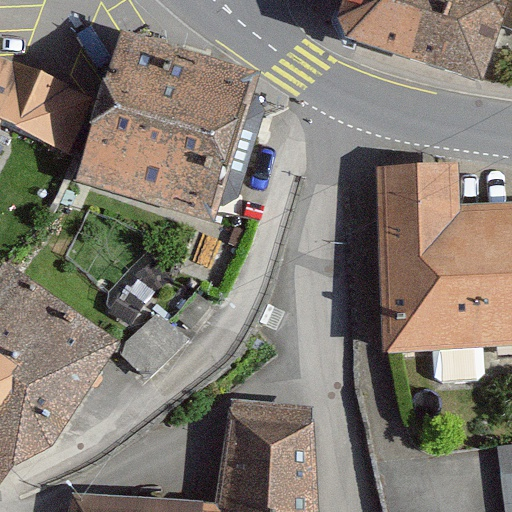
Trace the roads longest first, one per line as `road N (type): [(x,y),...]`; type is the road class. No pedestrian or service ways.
road 1 (residential): [(365,106),(339,196),(331,366),(349,511)]
road 2 (tertiary): [(365,106),(314,91),(224,33)]
road 3 (tertiary): [(511,141),(365,106)]
